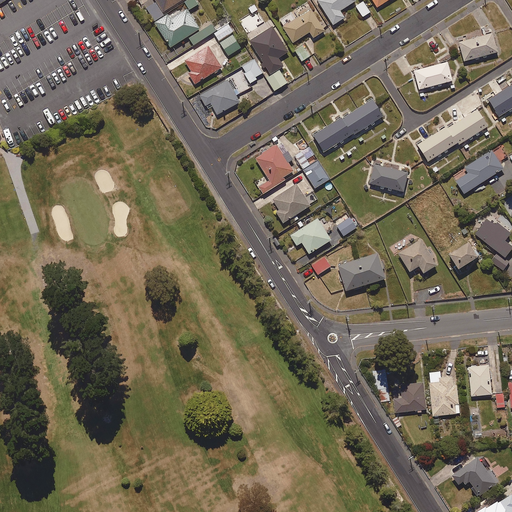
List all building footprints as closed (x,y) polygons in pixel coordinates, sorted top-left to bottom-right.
[(184,0),(154,0),(156,3),(147,9),(155,21),(164,15),(163,13),(184,0)] [(198,6),(194,0),(190,0),(184,3),(189,11),(198,6)] [(356,3),(354,0),(320,0),(317,2),(333,27),(345,19),(340,13),(356,3)] [(370,0),(377,10),(391,0),(370,0)] [(311,10),(313,9),(308,2),(291,12),(296,20),(311,10)] [(371,13),(364,2),(355,8),(363,19),(371,13)] [(296,20),(282,28),(293,45),(310,34),(313,40),(325,33),(311,10),(296,20)] [(214,33),(215,34),(229,25),(230,24),(226,17),(201,32),(188,11),(181,15),(178,11),(156,25),(170,49),(188,38),(193,46),(214,33)] [(265,25),(257,11),(240,22),(248,35),(265,25)] [(232,35),(234,33),(229,25),(215,34),(220,42),(232,35)] [(288,54),(271,26),(251,38),(257,47),(253,49),(270,77),(266,79),(274,93),(288,85),(279,71),(283,68),(278,60),(288,54)] [(498,54),(492,34),(459,44),(465,64),(498,54)] [(232,35),(220,42),(229,57),(241,49),(232,35)] [(310,58),(302,46),(295,51),(302,63),(310,58)] [(222,69),(209,48),(185,62),(192,74),(189,76),(195,86),(222,69)] [(242,67),(252,84),(258,81),(256,78),(262,75),(253,60),(242,67)] [(453,83),(448,64),(414,72),(419,91),(453,83)] [(244,93),(252,88),(250,86),(252,84),(244,70),(234,76),(244,93)] [(237,92),(230,80),(200,97),(207,109),(212,106),(218,117),(240,104),(234,94),(237,92)] [(511,85),(488,101),(499,119),(511,110),(511,85)] [(383,118),(372,101),(313,137),(324,154),(383,118)] [(488,128),(477,111),(447,130),(446,128),(417,146),(429,164),(458,146),(459,147),(488,128)] [(283,155),(276,146),(255,161),(269,181),(259,188),(264,195),(294,174),(288,165),(293,161),(287,152),(283,155)] [(314,156),(309,147),(294,156),(315,190),(330,181),(318,162),(310,167),(306,161),(314,156)] [(504,171),(492,151),(464,169),(468,174),(455,182),(464,196),(504,171)] [(408,175),(374,166),(369,185),(403,194),(408,175)] [(310,208),(297,186),(272,201),(280,213),(277,214),(283,225),(310,208)] [(511,227),(511,226),(492,209),(474,231),(497,250),(490,259),(502,269),(508,261),(502,256),(511,244),(504,238),(511,227)] [(357,229),(347,214),(338,220),(341,225),(337,227),(344,238),(357,229)] [(374,221),(371,214),(361,220),(365,226),(374,221)] [(290,237),(296,247),(302,244),(309,256),(331,242),(324,231),(329,228),(323,217),(290,237)] [(435,263),(420,237),(397,251),(408,269),(418,264),(422,271),(435,263)] [(476,254),(466,238),(447,251),(457,267),(476,254)] [(384,275),(376,251),(337,263),(345,288),(384,275)] [(331,268),(324,259),(311,268),(317,277),(331,268)] [(491,392),(487,362),(467,365),(470,394),(491,392)] [(439,376),(439,369),(427,370),(431,414),(458,412),(455,375),(439,376)] [(425,407),(422,380),(399,382),(400,395),(392,396),(393,411),(425,407)] [(504,406),(502,391),(495,392),(496,406),(504,406)] [(497,478),(478,452),(450,473),(457,482),(461,479),(464,482),(467,480),(477,493),(497,478)] [(511,511),(511,489),(511,490),(474,510),(475,511),(511,511)]
